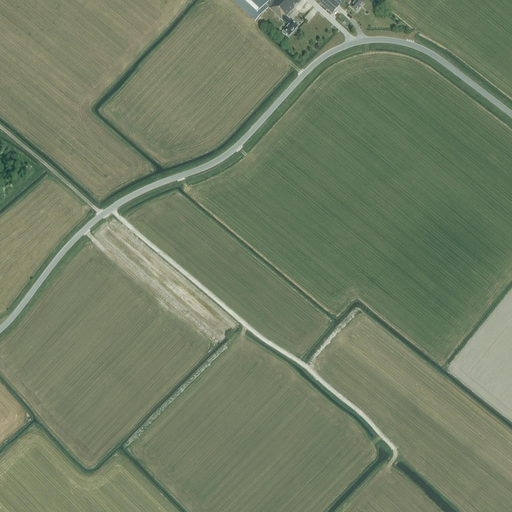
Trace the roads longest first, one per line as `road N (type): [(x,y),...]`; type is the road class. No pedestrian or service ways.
road 1 (tertiary): [(111,208),(236,152),(323,59),(366,42),(425,51),(511,115)]
road 2 (unclassified): [(393,448),(111,208)]
road 3 (tertiary): [(0,333),(65,249),(111,208)]
